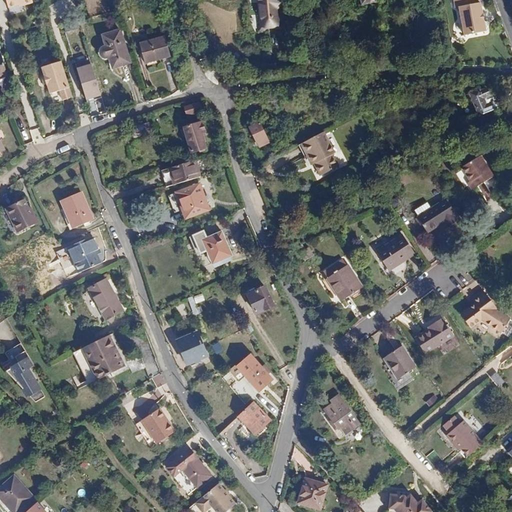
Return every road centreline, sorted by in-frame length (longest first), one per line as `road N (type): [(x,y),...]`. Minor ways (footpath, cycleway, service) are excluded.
road 1 (residential): [(266,506),(174,380),(83,133)]
road 2 (residential): [(206,87),(511,70)]
road 3 (residential): [(206,87),(268,249),(315,320)]
road 4 (residential): [(315,320),(375,416),(451,511)]
road 5 (residential): [(315,320),(298,410),(266,506)]
road 6 (residential): [(83,133),(206,87)]
